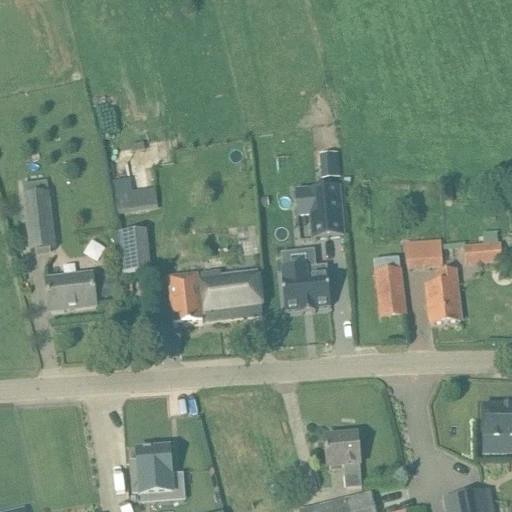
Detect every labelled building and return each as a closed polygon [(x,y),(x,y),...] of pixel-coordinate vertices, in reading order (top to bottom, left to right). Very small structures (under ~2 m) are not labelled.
[(133,182),(153,178),(147,149),(127,154),(133,182)] [(337,155),(321,157),(323,181),(339,179),(337,155)] [(339,189),(295,193),(298,218),(310,217),(312,241),(344,238),(339,189)] [(155,193),(113,199),(114,207),(115,215),(129,213),(157,209),(157,204),(155,193)] [(48,194),(23,197),(30,254),(55,251),(50,209),(48,194)] [(227,236),(178,238),(179,256),(208,254),(208,260),(219,259),(219,254),(228,253),(227,236)] [(439,247),(407,250),(409,270),(441,268),(439,247)] [(486,248),(476,248),(477,264),(501,263),(499,247),(486,248)] [(314,252),(280,255),(282,272),(283,282),(282,282),(285,314),(301,312),(301,316),(315,315),(314,311),(330,310),(327,278),(323,278),(322,268),(316,269),(314,252)] [(398,260),(374,262),(381,321),(405,318),(398,260)] [(440,287),(426,289),(428,307),(430,327),(460,323),(458,304),(456,285),(454,273),(439,275),(440,287)] [(92,276),(45,282),(49,315),(96,309),(92,276)] [(207,276),(168,280),(173,328),(203,326),(202,323),(207,323),(207,325),(262,318),(257,276),(208,282),(207,276)] [(511,408),(482,408),(481,457),(510,458),(510,442),(511,441),(511,408)] [(357,437),(325,440),(327,470),(343,468),(345,491),(361,490),(357,437)] [(138,464),(131,464),(133,497),(140,496),(140,499),(173,496),(170,451),(169,451),(137,453),(138,464)] [(493,511),(489,491),(442,500),(444,511),(493,511)] [(374,511),(371,496),(308,511),(374,511)]
